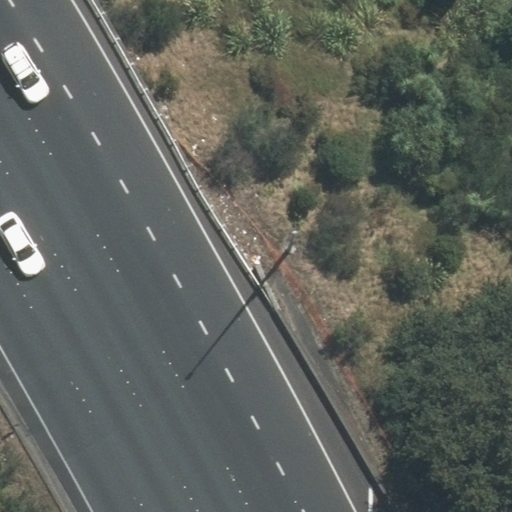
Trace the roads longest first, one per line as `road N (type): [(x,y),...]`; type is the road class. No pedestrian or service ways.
road 1 (motorway): [(32,297),(152,511)]
road 2 (motorway): [(0,124),(32,297)]
